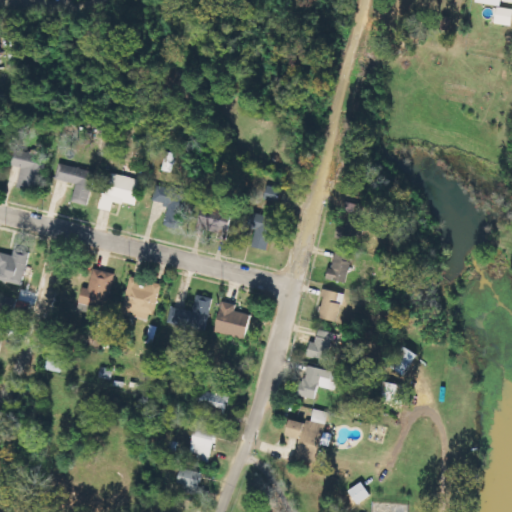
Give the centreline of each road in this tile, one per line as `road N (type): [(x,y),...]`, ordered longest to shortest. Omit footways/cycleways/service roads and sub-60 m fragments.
road 1 (residential): [(214,511),(269,370),(362,0)]
road 2 (residential): [(289,287),(0,212)]
road 3 (residential): [(0,389),(28,337),(56,226)]
